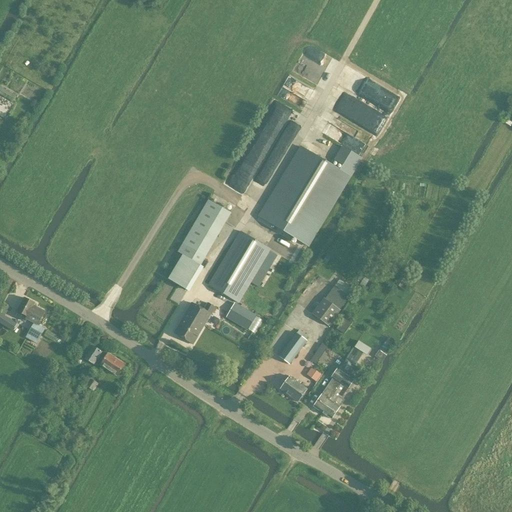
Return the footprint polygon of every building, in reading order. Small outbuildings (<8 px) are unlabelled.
[(0,94),(12,101),(15,95),(0,85),(0,94)] [(373,133),(381,118),(331,91),(323,106),(373,133)] [(250,181),(261,188),(298,131),(288,125),(283,133),(277,128),(287,112),(277,106),(255,140),(260,143),(256,150),(251,147),(229,182),(243,191),(250,181)] [(301,147),(259,217),(308,247),(350,177),(301,147)] [(178,252),(183,255),(168,279),(189,292),(204,268),(200,266),(231,214),(208,201),(178,252)] [(238,303),(270,249),(241,232),(209,286),(238,303)] [(326,265),(331,258),(326,255),(322,262),(326,265)] [(396,285),(401,288),(407,280),(401,276),(396,285)] [(364,278),(359,286),(364,289),(369,281),(364,278)] [(335,286),(325,299),(324,298),(312,315),(329,327),(341,311),(340,310),(349,297),(335,286)] [(18,312),(16,317),(26,322),(27,320),(34,324),(26,338),(36,344),(45,329),(38,326),(45,312),(33,306),(35,304),(25,298),(18,312)] [(193,345),(215,308),(208,303),(204,310),(192,303),(174,333),(193,345)] [(248,330),(256,316),(235,304),(227,318),(248,330)] [(0,313),(0,323),(12,331),(16,324),(0,313)] [(344,318),(336,330),(344,335),(352,323),(344,318)] [(43,336),(52,341),(56,335),(47,329),(43,336)] [(289,365),(307,341),(297,334),(279,358),(289,365)] [(359,342),(339,370),(347,375),(340,385),(335,395),(323,413),(332,419),(340,407),(344,400),(342,398),(354,380),(360,370),(355,366),(368,348),(359,342)] [(311,361),(316,364),(327,348),(322,344),(311,361)] [(93,365),(102,352),(93,346),(84,359),(93,365)] [(117,376),(125,365),(108,354),(101,365),(117,376)] [(312,368),(307,375),(316,382),(322,375),(312,368)] [(347,375),(339,370),(338,369),(331,378),(332,379),(314,407),(323,413),(335,395),(340,385),(347,375)] [(298,402),(307,390),(290,377),(281,390),(298,402)] [(98,384),(90,379),(85,385),(94,391),(98,384)]
